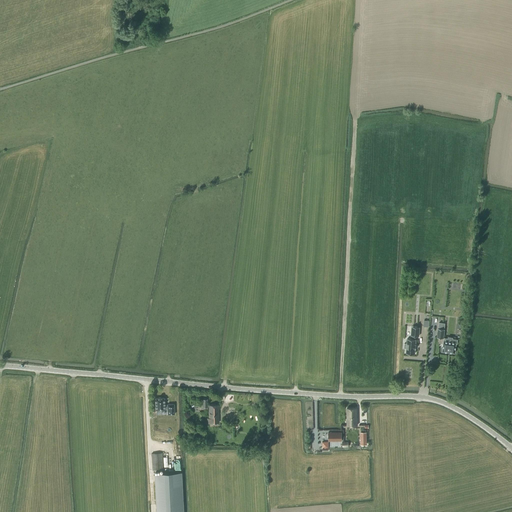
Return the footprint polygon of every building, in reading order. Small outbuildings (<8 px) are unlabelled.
[(437,337),(444,337),(445,329),(444,329),(445,323),(439,322),(437,337)] [(411,335),(419,336),(419,327),(411,326),(411,335)] [(406,348),(406,353),(415,354),(415,348),(416,348),(416,344),(415,344),(416,339),(415,339),(416,336),(412,335),(412,339),(407,338),(407,343),(404,343),(404,348),(406,348)] [(445,338),(440,337),(439,342),(443,343),(442,351),(455,353),(456,344),(456,342),(444,341),(445,338)] [(164,405),(164,398),(161,398),(158,398),(155,398),(155,410),(165,410),(165,409),(168,409),(168,414),(174,414),(174,404),(167,404),(167,405),(164,405)] [(207,418),(207,422),(219,422),(219,405),(209,405),(209,418),(207,418)] [(346,408),(346,426),(357,426),(357,408),(346,408)] [(328,441),(342,441),(342,432),(328,432),(328,441)] [(153,470),(163,469),(162,453),(151,453),(151,454),(151,456),(152,456),(153,470)] [(183,511),(181,472),(154,473),(156,511),(183,511)]
